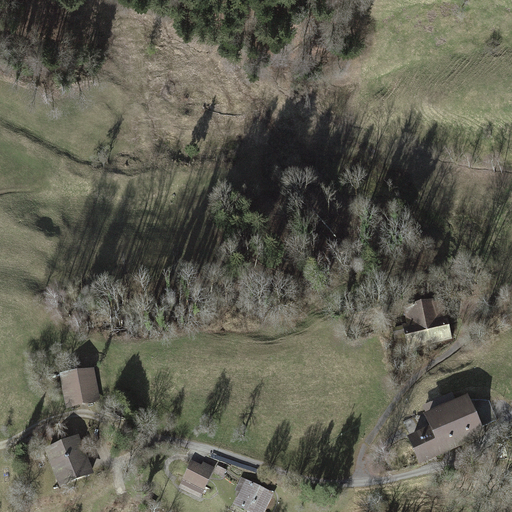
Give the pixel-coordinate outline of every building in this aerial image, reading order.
[(401,327),(406,351),(451,342),(446,318),(441,319),(437,302),(402,309),(405,326),(401,327)] [(94,368),(60,374),(65,406),(99,401),(94,368)] [(434,428),(412,439),(423,464),(488,435),(471,397),(458,403),(454,393),(424,407),(434,428)] [(47,452),(61,489),(96,477),(83,440),(47,452)] [(178,490),(200,501),(217,468),(204,462),(201,468),(191,463),(178,490)] [(242,511),(266,511),(274,495),(241,480),(236,492),(241,495),(235,508),(242,511)]
